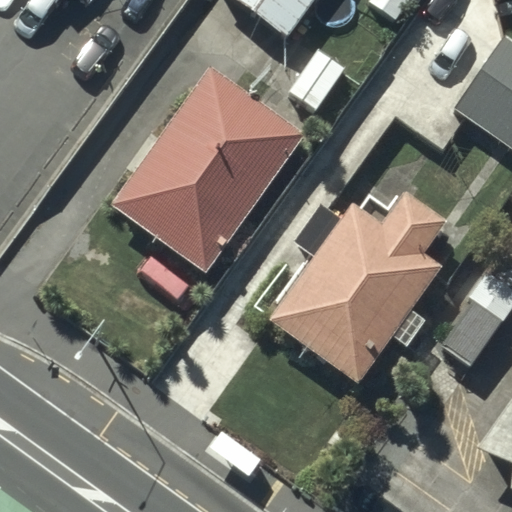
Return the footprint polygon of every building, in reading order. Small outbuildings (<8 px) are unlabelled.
[(316,0),(222,0),(220,4),(284,48),(316,0)] [(511,44),(500,36),(452,102),(511,145),(511,44)] [(295,152),(206,89),(111,223),(200,286),(295,152)] [(511,183),(510,184),(511,195),(511,389),(473,440),(509,454),(511,455),(511,183)] [(434,219),(403,196),(379,229),(348,206),(272,311),(355,372),(436,262),(414,246),(434,219)]
